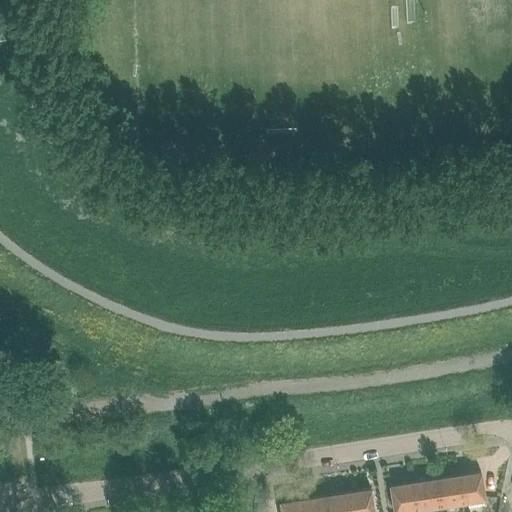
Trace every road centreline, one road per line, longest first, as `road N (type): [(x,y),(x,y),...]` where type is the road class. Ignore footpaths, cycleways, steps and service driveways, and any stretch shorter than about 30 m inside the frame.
road 1 (residential): [(246,468),(511,429)]
road 2 (residential): [(0,502),(246,468)]
